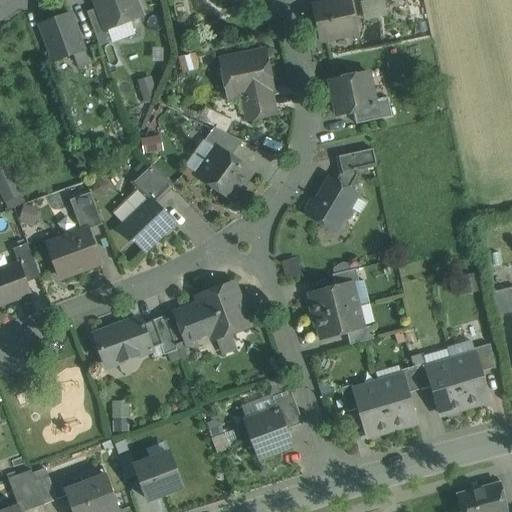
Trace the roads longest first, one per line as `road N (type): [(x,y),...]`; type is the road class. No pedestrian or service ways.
road 1 (residential): [(339,486),(256,267)]
road 2 (residential): [(218,258),(14,339)]
road 3 (residential): [(272,206),(301,153),(306,118),(285,0)]
road 4 (tertiary): [(339,486),(511,436)]
